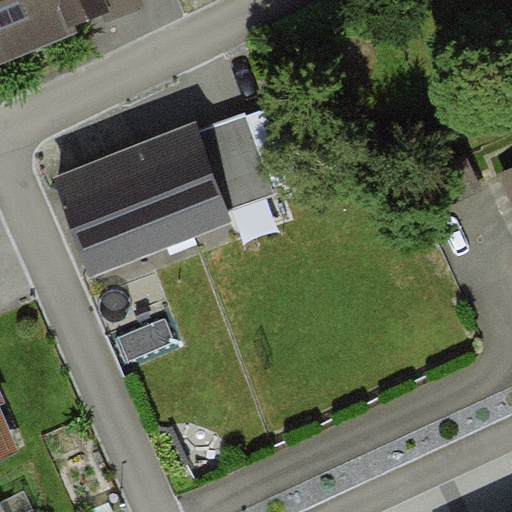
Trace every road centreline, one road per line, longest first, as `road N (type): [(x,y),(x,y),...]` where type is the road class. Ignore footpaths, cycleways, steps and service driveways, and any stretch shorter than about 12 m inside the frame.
road 1 (residential): [(0,157),(158,511)]
road 2 (residential): [(0,133),(274,0)]
